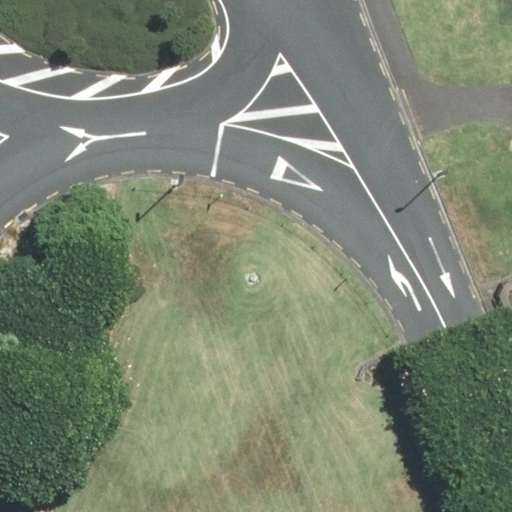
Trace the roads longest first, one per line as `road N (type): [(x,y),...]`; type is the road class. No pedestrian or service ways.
road 1 (residential): [(511,473),(397,216)]
road 2 (residential): [(281,0),(331,76),(397,216)]
road 3 (residential): [(397,216),(267,159),(168,128)]
road 4 (residential): [(281,0),(267,55),(245,84),(214,113),(168,128)]
road 5 (residential): [(168,128),(90,129),(0,111)]
